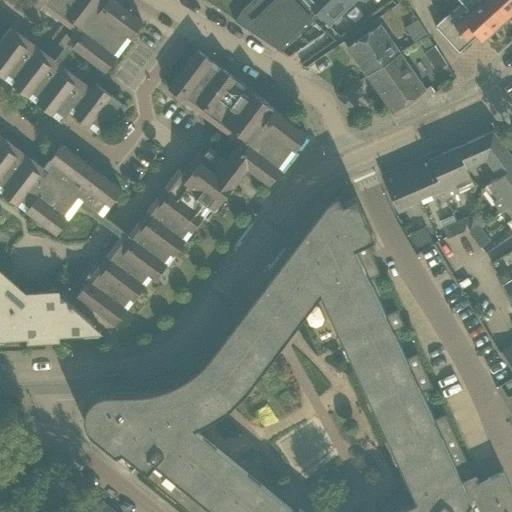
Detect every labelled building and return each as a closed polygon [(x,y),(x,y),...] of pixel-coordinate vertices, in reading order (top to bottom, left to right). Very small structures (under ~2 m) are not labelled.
[(71,46),(105,71),(116,56),(112,53),(126,34),(130,37),(142,22),(112,0),(35,0),(42,5),(46,1),(84,29),(71,46)] [(249,0),(245,4),(234,20),(277,49),(316,12),(327,23),(351,0),(249,0)] [(447,0),(454,8),(450,11),(474,37),(478,34),(481,37),(492,27),(467,0),(447,0)] [(467,0),(492,27),(507,14),(494,0),(467,0)] [(511,0),(494,0),(507,14),(511,9),(511,0)] [(474,37),(450,11),(434,25),(459,51),(474,37)] [(427,35),(417,20),(406,27),(416,43),(420,40),(427,35)] [(397,53),(399,52),(380,23),(346,46),(366,75),(397,53)] [(11,35),(0,49),(0,74),(4,77),(12,83),(27,95),(31,90),(40,96),(36,102),(51,113),(60,120),(61,120),(69,110),(84,90),(11,35)] [(427,35),(420,40),(428,51),(435,46),(427,35)] [(247,166),(269,182),(306,133),(269,105),(270,104),(197,49),(168,87),(183,99),(187,94),(244,137),(246,135),(250,138),(237,156),(231,152),(226,160),(209,147),(203,154),(199,151),(194,157),(199,160),(181,183),(177,180),(123,252),(118,249),(93,283),(88,279),(77,294),(115,323),(151,275),(155,279),(210,207),(214,210),(247,166)] [(425,89),(399,52),(397,53),(366,75),(392,112),(425,89)] [(88,93),(73,113),(88,125),(92,119),(102,126),(117,107),(121,102),(96,83),(88,93)] [(492,130),(456,146),(464,164),(467,163),(469,166),(483,159),(487,160),(505,146),(492,130)] [(0,333),(4,337),(29,335),(29,340),(57,338),(57,333),(82,332),(92,321),(64,297),(62,298),(55,299),(55,296),(26,298),(26,301),(18,301),(6,291),(9,286),(0,278),(0,181),(6,186),(2,191),(17,203),(21,198),(29,204),(25,210),(56,233),(79,203),(39,172),(0,142),(0,333)] [(61,143),(42,168),(82,199),(102,214),(121,189),(61,143)] [(432,151),(426,154),(444,192),(445,196),(458,191),(457,189),(473,182),(472,180),(464,164),(456,146),(434,155),(432,151)] [(498,174),(487,184),(496,196),(493,200),(497,206),(501,211),(505,208),(511,202),(511,155),(505,146),(487,160),(498,174)] [(414,159),(404,163),(419,197),(430,192),(432,197),(435,196),(444,192),(426,154),(418,157),(414,159)] [(400,165),(381,173),(398,212),(410,207),(408,202),(415,199),(419,197),(404,163),(400,165)] [(476,478),(477,477),(477,475),(475,473),(473,473),(473,474),(445,413),(433,419),(421,392),(432,387),(417,352),(405,358),(396,338),(393,331),(404,326),(396,309),(385,314),(369,279),(380,273),(366,242),(375,238),(356,196),(343,202),(338,193),(335,194),(328,200),(327,202),(330,208),(316,214),(287,253),(290,260),(277,266),(265,281),(268,288),(256,294),(246,307),(249,314),(236,320),(226,333),(229,340),(216,346),(206,359),(209,364),(196,370),(187,376),(159,388),(149,390),(138,392),(103,393),(97,395),(92,398),(88,403),(85,408),(84,414),(84,420),(86,426),(88,431),(92,435),(115,454),(122,451),(145,469),(142,472),(156,483),(158,480),(168,489),(179,497),(176,500),(188,510),(191,511),(511,511),(511,492),(502,471),(476,483),(474,479),(476,478)] [(453,214),(439,220),(442,227),(449,224),(456,221),(453,214)] [(468,216),(457,221),(461,231),(464,229),(468,216)] [(472,217),(469,231),(471,234),(480,227),(472,217)] [(456,221),(449,224),(454,234),(461,231),(457,221),(456,221)] [(449,224),(442,227),(446,237),(454,234),(449,224)] [(416,247),(432,240),(426,226),(410,233),(416,247)] [(481,229),(472,235),(476,240),(485,234),(481,229)] [(485,234),(476,240),(481,247),(489,240),(485,234)] [(498,273),(503,283),(511,278),(511,277),(507,268),(498,273)] [(511,345),(500,352),(510,369),(511,372),(511,345)] [(501,383),(495,387),(511,414),(511,393),(507,396),(501,386),(502,385),(501,383)] [(42,511),(56,511),(59,509),(71,494),(49,475),(17,511),(37,511),(39,510),(42,511)] [(115,511),(101,500),(90,511),(115,511)]
